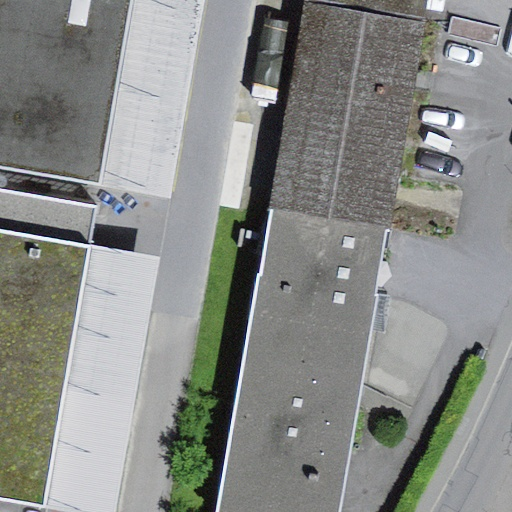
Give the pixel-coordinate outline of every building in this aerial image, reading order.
[(134,0),(0,0),(0,173),(100,191),(134,0)] [(206,0),(133,0),(100,191),(171,203),(206,0)] [(341,511),(425,1),(421,0),(306,0),(220,511),(341,511)] [(0,503),(42,511),(86,248),(0,233),(0,503)] [(117,511),(159,261),(86,248),(42,511),(50,511),(117,511)]
